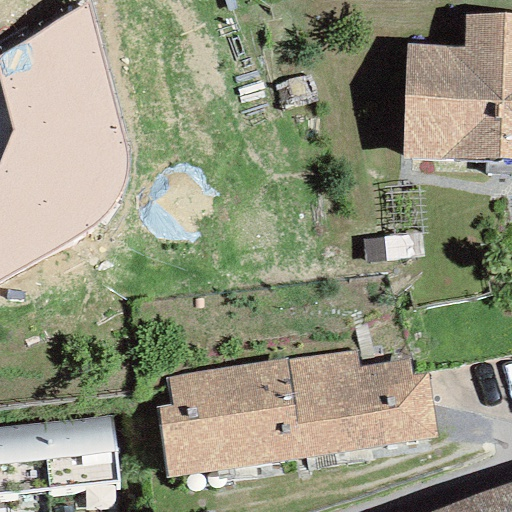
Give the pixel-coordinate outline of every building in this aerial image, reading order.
[(0,162),(0,283),(58,249),(87,231),(99,220),(111,206),(120,193),(126,178),(128,167),(128,153),(90,3),(0,56),(0,85),(12,131),(0,162)] [(464,49),(406,44),(402,158),(511,161),(511,16),(464,15),(464,49)] [(286,358),(165,379),(170,406),(156,409),(167,476),(436,438),(427,376),(411,377),(407,360),(356,367),(354,351),(287,360),(286,358)] [(0,502),(118,491),(108,417),(0,426),(0,502)] [(511,511),(511,482),(428,511),(511,511)]
